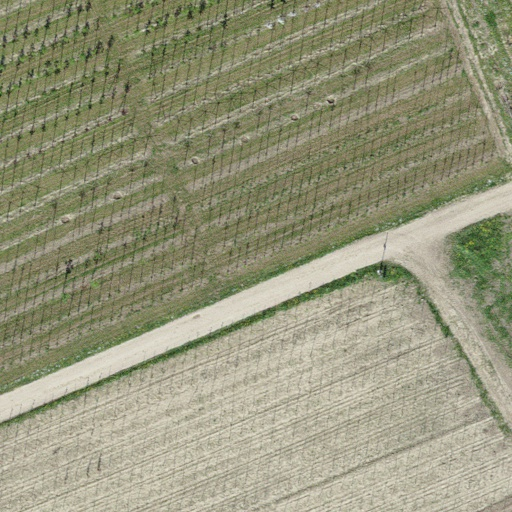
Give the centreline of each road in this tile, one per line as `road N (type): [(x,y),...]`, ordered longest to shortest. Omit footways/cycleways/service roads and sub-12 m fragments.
road 1 (track): [(511,194),(0,404)]
road 2 (track): [(393,242),(511,439)]
